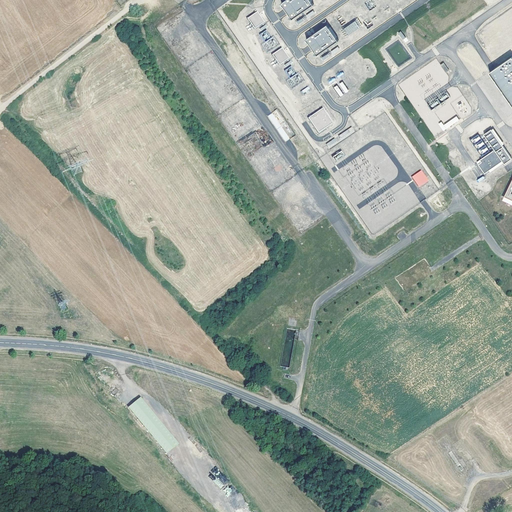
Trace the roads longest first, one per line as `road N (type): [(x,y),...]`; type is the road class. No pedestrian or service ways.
road 1 (secondary): [(0,342),(133,358),(290,416)]
road 2 (unclassified): [(370,266),(316,304),(290,416)]
road 3 (secondary): [(290,416),(441,511)]
road 4 (track): [(0,104),(139,0)]
